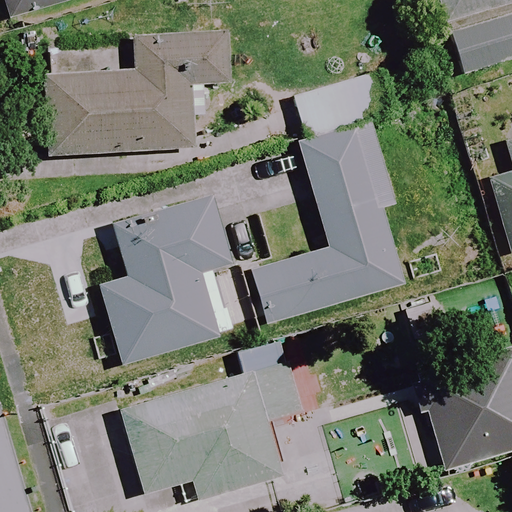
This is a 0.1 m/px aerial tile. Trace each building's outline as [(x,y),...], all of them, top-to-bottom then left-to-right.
[(0,0),(0,1),(6,23),(84,0),(0,0)] [(511,0),(432,0),(441,31),(511,11),(511,0)] [(511,11),(441,31),(454,79),(511,62),(511,11)] [(26,118),(41,117),(45,160),(189,149),(186,120),(207,119),(205,84),(227,82),(223,38),(129,45),(130,54),(37,61),(38,81),(23,82),(26,118)] [(381,71),(289,95),(302,141),(393,116),(381,71)] [(264,323),(398,285),(377,211),(389,208),(367,131),(296,151),(323,245),(248,266),(264,323)] [(511,144),(507,146),(511,162),(511,175),(491,181),(511,253),(511,144)] [(214,335),(196,274),(227,265),(209,203),(152,219),(155,229),(113,241),(125,280),(96,288),(118,363),(214,335)] [(511,449),(511,334),(411,361),(439,469),(511,449)] [(294,415),(273,344),(234,356),(239,373),(113,410),(140,499),(189,484),(195,504),(278,480),(262,425),(294,415)] [(314,511),(426,481),(411,427),(286,462),(299,511),(314,511)]
